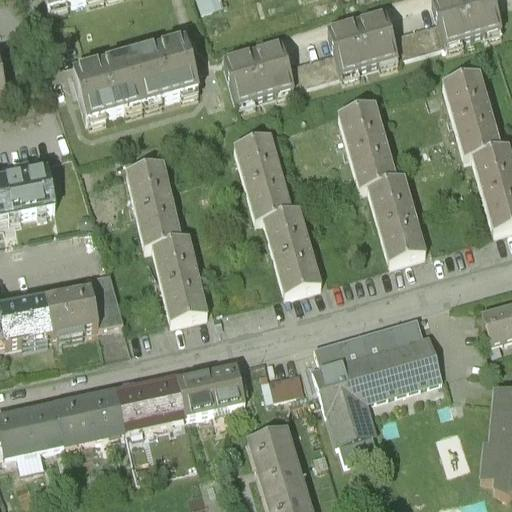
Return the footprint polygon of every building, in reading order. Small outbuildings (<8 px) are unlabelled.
[(103,0),(42,0),(48,20),(105,4),(103,0)] [(489,0),(452,0),(430,7),(437,31),(443,55),(500,39),(489,0)] [(381,20),(324,36),(331,62),(338,85),(395,68),(381,20)] [(437,31),(389,45),(396,68),(443,55),(437,31)] [(278,50),(221,66),(235,114),(292,98),(285,76),(278,50)] [(186,51),(129,67),(143,115),(199,100),(186,51)] [(331,62),(285,76),(292,98),(338,85),(331,62)] [(129,67),(72,83),(85,131),(143,115),(129,67)] [(442,97),(464,171),(469,170),(501,160),(478,86),(442,97)] [(339,126),(361,200),(366,199),(398,189),(375,116),(339,126)] [(234,159),(256,233),(261,232),(293,222),(271,148),(234,159)] [(469,170),(492,245),(511,239),(511,175),(507,159),(501,160),(469,170)] [(126,182),(145,257),(150,255),(182,247),(163,172),(126,182)] [(46,184),(28,188),(27,182),(16,184),(18,190),(0,193),(0,195),(7,229),(53,219),(46,184)] [(366,199),(389,274),(427,263),(404,188),(398,189),(366,199)] [(261,232),(284,307),(322,296),(299,220),(293,222),(261,232)] [(168,325),(170,331),(208,322),(189,246),(182,247),(150,255),(168,325)] [(121,333),(110,285),(87,290),(90,302),(99,338),(121,333)] [(90,302),(44,312),(52,348),(94,339),(99,338),(90,302)] [(52,348),(44,312),(0,320),(0,336),(3,353),(5,358),(52,348)] [(511,316),(481,326),(491,356),(511,349),(511,316)] [(429,348),(312,382),(325,425),(327,424),(336,457),(359,450),(350,418),(365,413),(441,391),(429,348)] [(235,377),(177,390),(185,428),(244,415),(235,377)] [(305,400),(300,381),(267,389),(272,409),(305,400)] [(177,390),(115,404),(124,442),(185,428),(177,390)] [(511,403),(496,401),(491,456),(486,455),(483,488),(497,489),(496,500),(510,507),(511,506),(511,403)] [(115,404),(54,418),(63,455),(124,442),(115,404)] [(365,413),(350,418),(359,450),(375,445),(365,413)] [(54,418),(0,429),(0,449),(5,468),(63,455),(54,418)] [(284,439),(248,450),(249,454),(266,511),(303,500),(284,439)] [(306,511),(303,500),(266,511),(306,511)]
